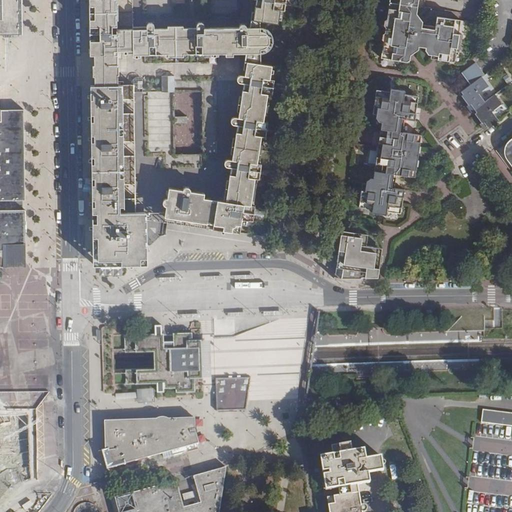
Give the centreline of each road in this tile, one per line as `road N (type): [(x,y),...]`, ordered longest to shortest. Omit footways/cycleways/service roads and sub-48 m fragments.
road 1 (residential): [(508,296),(353,298),(276,263),(166,266),(97,306),(71,307)]
road 2 (residential): [(71,267),(66,0)]
road 3 (residential): [(54,511),(72,472),(71,337)]
